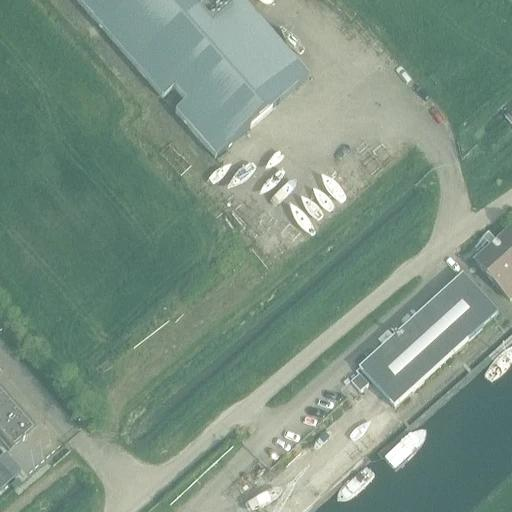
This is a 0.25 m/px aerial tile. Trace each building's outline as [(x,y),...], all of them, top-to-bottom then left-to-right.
[(75,0),(162,99),(173,90),(185,103),(174,113),(215,160),(307,79),(238,0),(75,0)] [(509,302),(511,300),(511,233),(476,266),(509,302)] [(395,411),(498,317),(464,278),(360,372),(395,411)] [(360,394),(369,387),(359,376),(351,384),(360,394)] [(36,427),(0,386),(0,443),(8,452),(36,427)] [(28,465),(17,452),(0,466),(0,484),(2,487),(28,465)]
